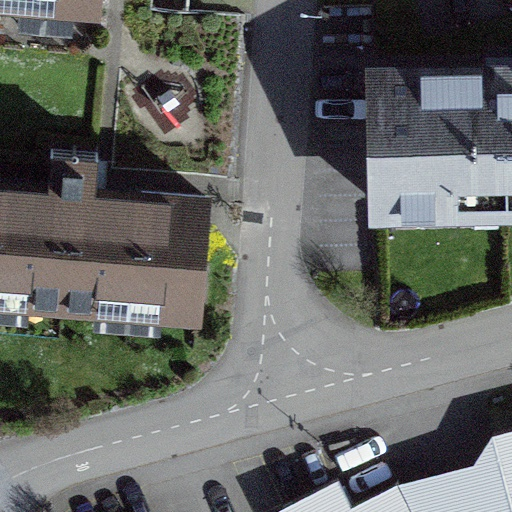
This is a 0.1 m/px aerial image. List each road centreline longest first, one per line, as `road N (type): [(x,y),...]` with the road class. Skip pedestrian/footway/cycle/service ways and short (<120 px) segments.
road 1 (residential): [(271,410),(286,0)]
road 2 (residential): [(0,485),(271,410)]
road 3 (residential): [(271,410),(511,342)]
